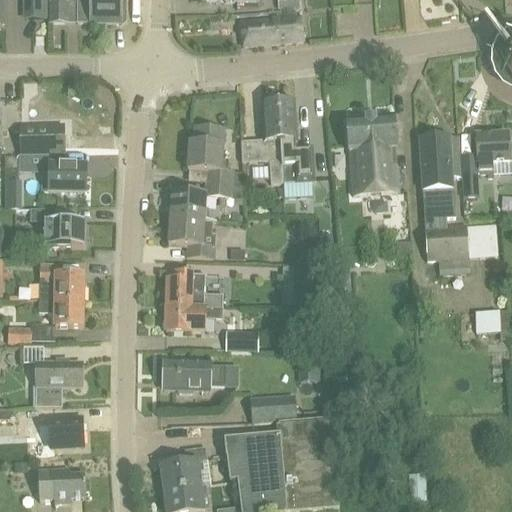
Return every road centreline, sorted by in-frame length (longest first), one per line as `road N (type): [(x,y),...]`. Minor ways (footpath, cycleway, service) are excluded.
road 1 (tertiary): [(127,511),(126,298),(137,106),(147,68)]
road 2 (tertiary): [(147,68),(323,60),(511,33)]
road 3 (residential): [(0,67),(147,68)]
